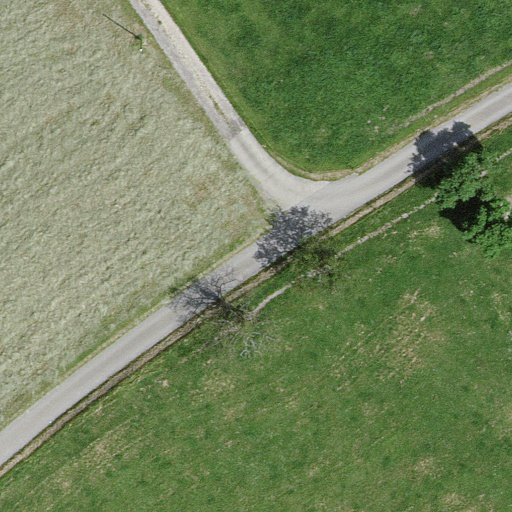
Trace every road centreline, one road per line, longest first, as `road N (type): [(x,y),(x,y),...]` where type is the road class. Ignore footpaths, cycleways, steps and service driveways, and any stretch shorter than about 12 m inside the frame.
road 1 (residential): [(0,481),(297,222)]
road 2 (residential): [(297,222),(143,0)]
road 3 (residential): [(297,222),(511,113)]
